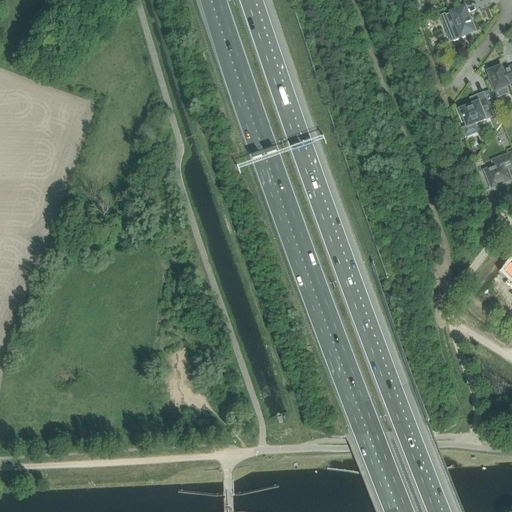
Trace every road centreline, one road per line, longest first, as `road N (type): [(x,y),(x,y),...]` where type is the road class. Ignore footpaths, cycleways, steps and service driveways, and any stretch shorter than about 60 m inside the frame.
road 1 (motorway): [(434,511),(247,0)]
road 2 (motorway): [(220,0),(407,511)]
road 3 (unclassified): [(229,511),(228,467),(241,453),(472,446)]
road 4 (track): [(0,467),(239,454)]
road 5 (unclassified): [(472,446),(477,401),(452,322)]
road 6 (residential): [(452,322),(453,296),(511,214)]
